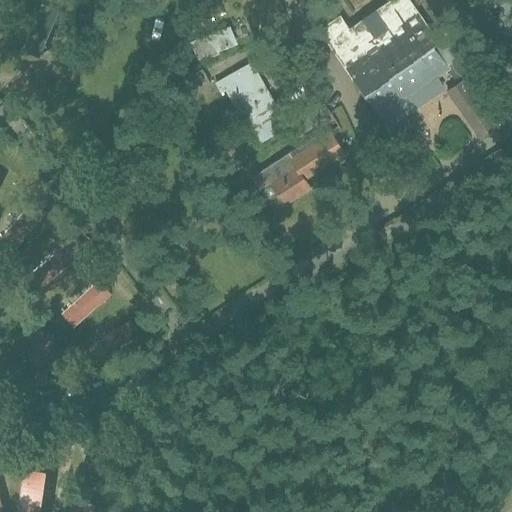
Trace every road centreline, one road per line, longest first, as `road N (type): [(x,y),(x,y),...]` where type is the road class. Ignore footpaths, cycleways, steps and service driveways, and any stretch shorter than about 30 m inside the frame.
road 1 (unclassified): [(0,406),(76,405),(114,390),(511,127)]
road 2 (unknown): [(0,107),(82,207),(179,348)]
